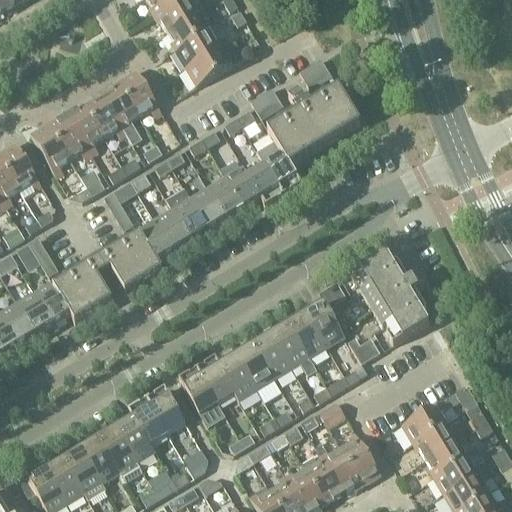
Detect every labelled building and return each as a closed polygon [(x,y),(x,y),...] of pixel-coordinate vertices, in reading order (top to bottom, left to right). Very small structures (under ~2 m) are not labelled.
[(0,0),(0,9),(4,17),(22,6),(17,0),(0,0)] [(149,0),(145,2),(156,20),(189,0),(149,0)] [(189,0),(156,20),(167,37),(207,13),(217,8),(213,1),(196,11),(189,0)] [(222,5),(229,17),(236,13),(229,1),(222,5)] [(207,13),(167,37),(177,55),(211,35),(204,24),(211,20),(207,13)] [(211,35),(177,55),(180,60),(178,62),(185,74),(228,48),(224,41),(217,45),(211,35)] [(228,48),(185,74),(193,86),(195,84),(198,89),(196,91),(196,92),(232,70),(225,59),(232,55),(228,48)] [(310,95),(332,82),(321,64),(299,77),(310,95)] [(162,118),(136,76),(123,83),(125,86),(119,89),(140,122),(150,116),(154,122),(162,118)] [(119,89),(102,99),(126,140),(133,136),(129,129),(140,122),(119,89)] [(285,124),(267,135),(281,158),(290,171),(307,160),(324,150),(342,139),(360,128),(338,92),(320,103),(303,114),(285,124)] [(283,112),(272,93),(250,106),(261,125),(283,112)] [(306,107),(299,95),(288,102),(295,113),(306,107)] [(102,99),(84,110),(105,143),(115,137),(119,144),(126,140),(102,99)] [(94,150),(105,143),(84,110),(67,120),(91,161),(98,157),(94,150)] [(237,124),(242,132),(255,125),(249,116),(237,124)] [(67,120),(50,131),(70,164),(80,158),(85,165),(91,161),(67,120)] [(231,139),(242,132),(237,124),(226,130),(231,139)] [(59,171),(70,164),(50,131),(44,134),(43,132),(30,139),(56,182),(63,178),(59,171)] [(215,137),(202,145),(207,153),(220,146),(215,137)] [(194,161),(207,153),(202,145),(189,153),(194,161)] [(34,195),(41,191),(16,148),(3,156),(5,158),(0,161),(0,162),(19,195),(30,188),(34,195)] [(144,159),(149,167),(162,160),(157,151),(144,159)] [(185,166),(180,158),(167,166),(172,174),(185,166)] [(281,158),(264,169),(284,202),(297,194),(302,191),(299,186),(292,175),(290,171),(281,158)] [(0,162),(0,202),(6,212),(13,208),(8,201),(19,195),(0,162)] [(136,163),(122,172),(127,181),(141,172),(136,163)] [(159,181),(172,174),(167,166),(155,173),(159,181)] [(247,179),(246,179),(262,205),(261,205),(262,208),(265,213),(270,210),(284,202),(264,169),(247,179)] [(243,171),(224,182),(244,215),(261,205),(262,205),(246,179),(247,179),(243,171)] [(122,172),(108,180),(113,189),(127,181),(122,172)] [(144,180),(132,187),(137,197),(150,189),(144,180)] [(224,182),(207,193),(227,226),(244,215),(224,182)] [(92,202),(105,194),(100,185),(87,193),(92,202)] [(131,187),(114,197),(119,207),(137,197),(131,187)] [(70,205),(82,208),(92,202),(87,193),(69,204),(70,205)] [(207,193),(189,203),(209,236),(227,226),(207,193)] [(184,194),(166,205),(171,214),(192,247),(209,236),(189,203),(184,194)] [(119,207),(114,197),(104,203),(124,237),(134,231),(119,207)] [(155,212),(148,216),(153,225),(174,258),(192,247),(171,214),(160,220),(155,212)] [(37,224),(42,232),(52,226),(53,222),(49,216),(37,224)] [(37,224),(26,230),(31,239),(42,232),(37,224)] [(147,228),(135,236),(138,241),(139,241),(156,269),(157,268),(174,258),(153,225),(147,228)] [(20,236),(10,242),(15,249),(25,243),(20,236)] [(122,251),(104,262),(112,276),(125,298),(144,287),(162,276),(159,270),(157,268),(156,269),(139,241),(138,241),(122,251)] [(28,249),(35,259),(48,282),(58,276),(38,243),(28,249)] [(24,266),(35,259),(28,249),(18,256),(24,266)] [(360,288),(364,294),(364,295),(396,275),(386,258),(350,279),(357,290),(360,288)] [(11,260),(0,266),(0,270),(3,276),(16,269),(11,260)] [(104,262),(100,265),(107,276),(108,278),(112,276),(104,262)] [(55,291),(54,292),(71,320),(70,320),(72,323),(75,328),(93,317),(112,306),(97,282),(90,270),(72,281),(55,291)] [(371,315),(407,293),(396,275),(364,295),(364,294),(360,296),(371,315)] [(52,286),(33,297),(54,330),(70,320),(71,320),(54,292),(55,291),(52,286)] [(346,302),(337,287),(318,298),(331,320),(339,316),(335,308),(346,302)] [(383,333),(386,331),(386,330),(418,311),(407,293),(371,315),(383,333)] [(33,297),(16,308),(36,341),(54,330),(33,297)] [(16,308),(0,317),(0,321),(18,352),(36,341),(16,308)] [(324,309),(306,320),(327,353),(345,342),(324,309)] [(386,330),(386,331),(390,337),(386,339),(393,350),(429,329),(418,311),(386,330)] [(289,330),(309,364),(327,353),(306,320),(289,330)] [(0,321),(0,361),(1,362),(18,352),(0,321)] [(272,341),(292,374),(300,369),(307,381),(316,376),(309,364),(289,330),(272,341)] [(272,341),(254,351),(274,385),(292,374),(272,341)] [(361,370),(380,358),(371,344),(360,350),(355,343),(348,347),(361,370)] [(257,395),(274,385),(254,351),(237,362),(257,395)] [(238,407),(257,395),(237,362),(220,372),(219,373),(235,398),(234,399),(238,407)] [(216,364),(197,375),(217,408),(234,399),(235,398),(219,373),(220,372),(216,364)] [(199,419),(217,408),(197,375),(179,386),(199,419)] [(344,382),(349,390),(360,384),(354,375),(344,382)] [(339,384),(326,392),(332,401),(345,393),(339,384)] [(313,400),(318,409),(332,401),(326,392),(313,400)] [(165,395),(147,406),(167,439),(185,428),(165,395)] [(298,409),(304,418),(314,411),(309,403),(305,405),(302,400),(296,403),(299,409),(298,409)] [(473,401),(462,407),(466,414),(477,408),(473,401)] [(444,405),(401,431),(409,444),(411,442),(415,448),(448,427),(441,417),(448,412),(444,405)] [(131,415),(128,417),(132,422),(133,425),(134,424),(149,449),(151,449),(167,439),(147,406),(131,415)] [(336,409),(319,419),(327,433),(345,423),(336,409)] [(287,416),(273,424),(279,433),(292,425),(287,416)] [(470,426),(475,434),(487,427),(482,418),(470,426)] [(318,430),(313,421),(301,429),(306,437),(318,430)] [(133,425),(117,434),(137,468),(155,457),(151,449),(149,449),(134,424),(133,425)] [(279,433),(273,424),(260,433),(265,441),(279,433)] [(454,438),(448,427),(415,448),(425,465),(465,441),(461,434),(454,438)] [(492,436),(487,427),(475,434),(480,443),(492,436)] [(295,432),(283,439),(289,448),(290,449),(301,442),(295,432)] [(117,434),(99,445),(119,478),(125,487),(142,476),(137,468),(117,434)] [(380,480),(362,450),(355,438),(347,442),(352,449),(341,455),(361,489),(366,485),(368,488),(380,480)] [(249,439),(239,445),(244,453),(255,447),(249,439)] [(283,439),(271,446),(276,455),(289,448),(283,439)] [(465,441),(425,465),(436,482),(469,462),(462,452),(469,447),(465,441)] [(99,445),(82,456),(102,489),(119,478),(99,445)] [(244,453),(239,445),(229,451),(234,460),(244,453)] [(270,458),(265,450),(253,457),(257,465),(270,458)] [(492,460),(497,469),(509,462),(504,453),(492,460)] [(361,489),(341,455),(330,462),(326,455),(319,459),(343,499),(361,489)] [(82,456),(64,466),(85,499),(88,505),(106,495),(102,489),(82,456)] [(343,499),(319,459),(312,463),(317,470),(306,476),(326,510),(343,499)] [(248,460),(237,467),(234,477),(235,479),(253,469),(248,460)] [(475,473),(469,462),(436,482),(439,488),(436,489),(444,501),(486,476),(482,469),(475,473)] [(497,469),(507,487),(511,483),(511,467),(509,462),(497,469)] [(64,466),(47,477),(67,510),(85,499),(64,466)] [(205,477),(206,475),(201,468),(189,475),(194,484),(205,477)] [(322,511),(326,510),(306,476),(295,483),(291,476),(284,480),(303,511),(322,511)] [(486,476),(444,501),(450,511),(453,511),(454,511),(453,511),(465,511),(490,497),(483,486),(490,482),(486,476)] [(20,489),(28,503),(28,504),(36,499),(23,477),(4,489),(13,503),(21,499),(16,492),(20,489)] [(47,477),(29,487),(43,511),(63,511),(67,510),(47,477)] [(177,494),(190,487),(184,478),(172,486),(177,494)] [(282,491),(271,498),(279,511),(303,511),(284,480),(278,484),(282,491)] [(209,484),(198,491),(204,500),(222,489),(221,488),(209,484)] [(167,489),(154,496),(160,505),(172,497),(167,489)] [(193,494),(181,501),(186,510),(198,502),(193,494)] [(147,511),(160,505),(154,496),(142,504),(146,511),(147,511)] [(279,511),(271,498),(260,504),(256,497),(249,502),(255,511),(279,511)] [(497,508),(490,497),(465,511),(505,511),(508,511),(503,504),(497,508)] [(181,511),(186,510),(181,501),(168,509),(170,511),(181,511)]
